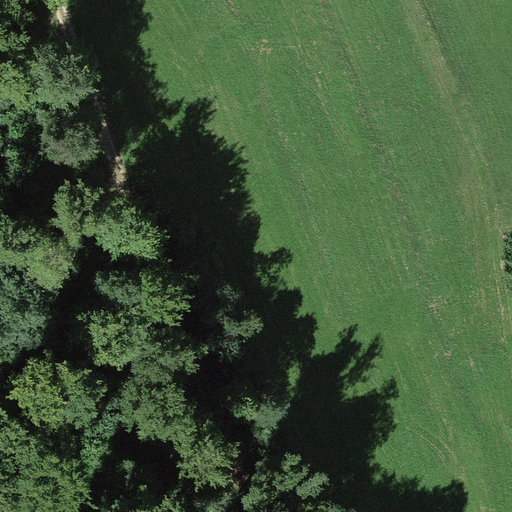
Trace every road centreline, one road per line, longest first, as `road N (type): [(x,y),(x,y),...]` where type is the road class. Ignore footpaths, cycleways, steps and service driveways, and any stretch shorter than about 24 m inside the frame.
road 1 (track): [(66,0),(175,228),(275,511)]
road 2 (track): [(122,511),(175,228)]
